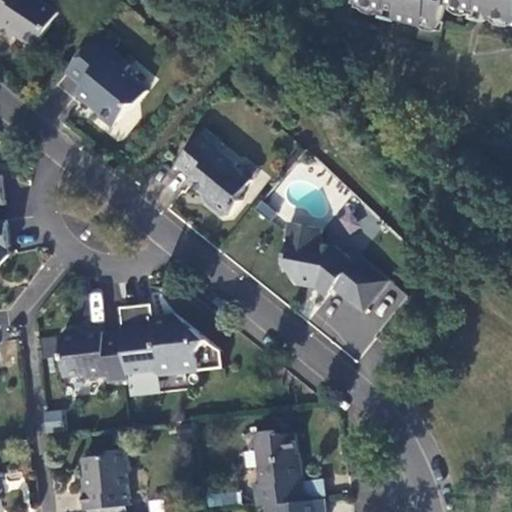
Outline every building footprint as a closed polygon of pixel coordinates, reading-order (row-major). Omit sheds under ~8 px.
[(0,0),(0,32),(10,39),(15,32),(20,36),(21,41),(31,47),(36,47),(57,14),(36,0),(0,0)] [(511,0),(357,0),(358,1),(386,9),(387,7),(388,2),(400,6),(398,10),(396,17),(425,27),(427,23),(441,27),(448,6),(476,14),(477,11),(478,6),(492,10),(490,15),(489,17),(511,23),(511,0)] [(388,2),(387,7),(398,10),(400,6),(388,2)] [(477,11),(490,15),(492,10),(478,6),(477,11)] [(100,31),(65,73),(81,87),(75,94),(90,107),(93,104),(98,109),(99,117),(113,129),(132,107),(139,106),(149,94),(129,77),(128,71),(131,68),(113,53),(119,46),(100,31)] [(205,132),(176,167),(193,181),(189,185),(212,204),(213,211),(222,219),(229,218),(241,203),(237,200),(252,183),(234,169),(236,166),(218,151),(222,146),(205,132)] [(0,265),(9,254),(5,220),(0,220),(0,265)] [(322,229),(288,224),(285,240),(287,240),(283,266),(294,282),(316,286),(327,296),(333,289),(363,313),(389,281),(357,256),(353,262),(333,247),(319,244),(322,229)] [(149,303),(118,307),(121,332),(126,373),(151,370),(157,375),(223,367),(221,350),(174,313),(169,318),(152,320),(152,315),(151,316),(149,303)] [(126,373),(121,332),(102,334),(102,331),(79,334),(74,329),(63,331),(58,336),(63,376),(84,374),(85,378),(106,375),(106,381),(126,379),(126,373)] [(44,428),(62,428),(62,410),(43,411),(44,428)] [(253,482),(255,506),(263,505),(302,500),(299,479),(302,479),(299,459),(296,460),(293,433),(279,433),(273,430),(255,431),(259,481),(253,482)] [(85,509),(90,508),(129,503),(126,472),(129,466),(127,448),(108,450),(106,454),(83,457),(86,487),(82,487),(85,509)] [(207,493),(207,504),(238,504),(237,493),(207,493)] [(323,511),(323,497),(302,500),(263,505),(264,511),(323,511)] [(89,511),(130,511),(129,503),(90,508),(89,511)]
